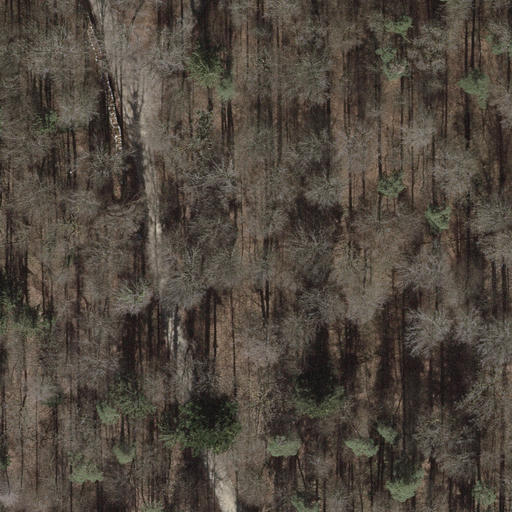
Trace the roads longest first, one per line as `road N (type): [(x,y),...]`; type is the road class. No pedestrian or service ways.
road 1 (track): [(238,511),(210,469),(145,139),(100,0)]
road 2 (track): [(210,469),(0,254)]
road 3 (track): [(145,139),(193,16),(207,0)]
road 4 (track): [(145,139),(0,134)]
